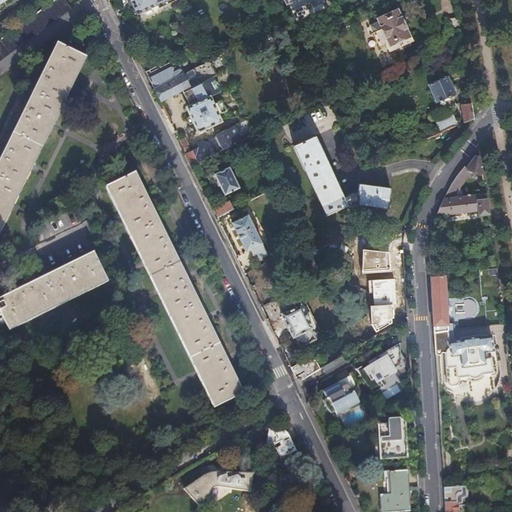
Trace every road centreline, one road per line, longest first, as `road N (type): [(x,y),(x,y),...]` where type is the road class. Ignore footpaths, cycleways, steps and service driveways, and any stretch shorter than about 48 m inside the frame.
road 1 (residential): [(96,0),(290,395)]
road 2 (residential): [(433,511),(417,258),(423,220),(493,112),(511,109)]
road 3 (residential): [(97,511),(290,395)]
road 4 (residential): [(290,395),(347,511)]
